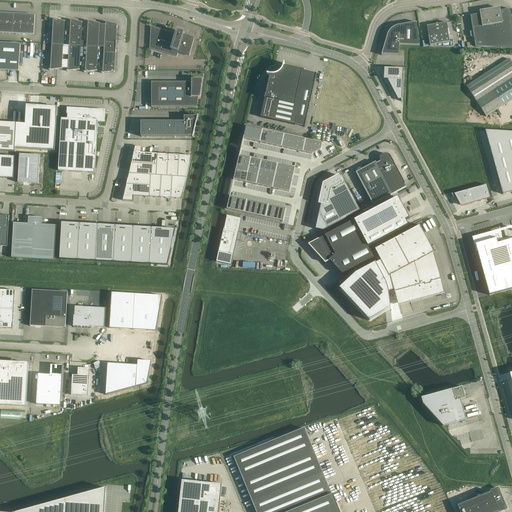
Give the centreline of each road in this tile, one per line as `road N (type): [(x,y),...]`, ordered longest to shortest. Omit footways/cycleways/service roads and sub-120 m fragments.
road 1 (unclassified): [(468,310),(369,335),(294,258),(311,176),(394,129)]
road 2 (tertiary): [(223,121),(185,292),(158,479)]
road 3 (unclassified): [(128,96),(102,204),(0,199)]
road 4 (tertiary): [(511,468),(468,310)]
road 5 (unclassified): [(128,96),(0,88)]
road 6 (unclassified): [(356,66),(390,9),(442,0)]
